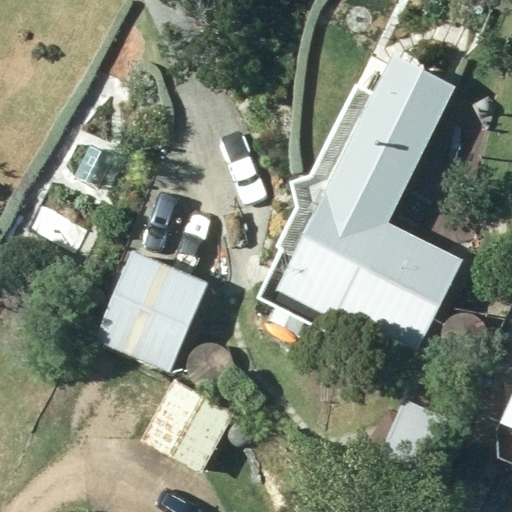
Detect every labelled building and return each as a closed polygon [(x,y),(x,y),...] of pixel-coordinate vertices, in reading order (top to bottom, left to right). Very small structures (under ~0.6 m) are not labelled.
[(418,353),(461,261),(389,227),(457,86),(392,55),(278,294),(335,322),(339,316),(418,353)] [(426,233),(437,225),(438,210),(430,199),(416,198),(405,206),(404,220),(412,232),(426,233)] [(212,304),(128,266),(97,335),(181,373),(212,304)] [(511,354),(510,358),(511,358),(511,386),(497,421),(496,460),(511,466),(511,354)] [(200,476),(233,413),(174,381),(141,443),(200,476)]
